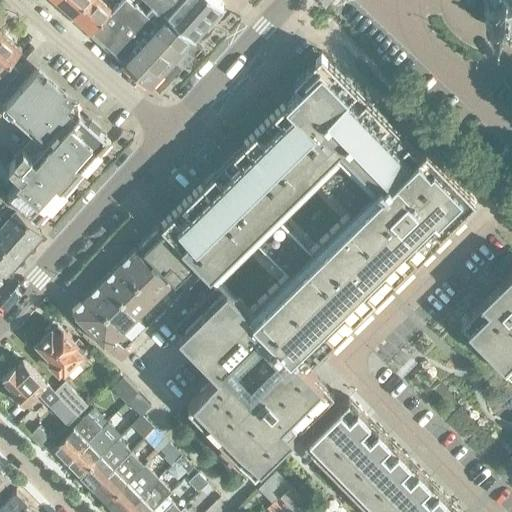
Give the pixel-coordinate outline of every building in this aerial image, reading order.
[(56,0),(73,15),(86,0),(56,0)] [(92,31),(96,27),(114,7),(105,0),(86,0),(73,15),(92,31)] [(219,0),(120,0),(114,7),(96,27),(124,54),(121,57),(151,84),(224,4),(219,0)] [(511,0),(486,0),(487,6),(487,9),(508,6),(509,11),(498,12),(494,18),(495,26),(501,31),(511,29),(510,29),(511,28),(511,0)] [(4,32),(0,36),(0,90),(18,70),(10,62),(22,48),(4,32)] [(162,220),(205,265),(220,279),(173,325),(218,370),(188,400),(255,469),(334,392),(311,368),(465,218),(456,210),(475,192),(425,142),(418,150),(329,60),(320,50),(292,77),(299,85),(212,171),(162,220)] [(41,218),(64,191),(111,138),(106,133),(98,127),(101,123),(91,115),(88,118),(79,109),(75,97),(46,72),(38,66),(3,105),(3,111),(33,137),(20,152),(6,167),(0,159),(0,174),(1,176),(12,186),(9,189),(35,213),(41,218)] [(4,189),(0,193),(0,227),(24,250),(42,230),(19,210),(22,205),(4,189)] [(73,308),(121,356),(129,348),(125,344),(149,321),(205,265),(162,220),(136,245),(73,308)] [(24,250),(0,227),(0,262),(6,269),(17,257),(24,250)] [(511,362),(511,272),(466,316),(511,362)] [(80,351),(86,345),(78,337),(75,340),(56,321),(48,329),(49,331),(38,342),(38,341),(34,344),(42,353),(46,350),(55,358),(52,361),(60,370),(63,367),(65,369),(81,353),(80,351)] [(55,389),(25,357),(18,364),(14,363),(10,367),(6,370),(6,371),(1,375),(14,388),(11,391),(24,404),(37,392),(49,404),(60,395),(55,389)] [(112,400),(120,408),(137,392),(119,374),(105,388),(115,398),(112,400)] [(55,389),(60,395),(77,413),(87,403),(65,380),(55,389)] [(462,511),(349,396),(304,439),(375,511),(462,511)] [(54,445),(67,459),(101,425),(96,419),(92,423),(85,415),(73,426),(54,445)] [(29,434),(41,446),(50,437),(38,425),(29,434)] [(67,459),(81,472),(100,454),(94,448),(109,433),(101,425),(67,459)] [(81,472),(94,486),(131,450),(118,436),(100,454),(81,472)] [(171,463),(181,452),(173,444),(168,439),(160,448),(165,453),(163,455),(171,463)] [(94,486),(107,499),(144,463),(131,450),(94,486)] [(195,467),(181,454),(176,459),(189,472),(195,467)] [(107,499),(119,511),(121,511),(158,476),(145,462),(144,463),(107,499)] [(291,483),(277,468),(276,468),(264,480),(279,495),(291,483)] [(198,470),(188,479),(198,489),(208,480),(198,470)] [(0,488),(9,480),(0,471),(0,488)] [(147,511),(152,508),(171,490),(158,476),(121,511),(147,511)] [(201,487),(209,495),(216,489),(208,480),(201,487)] [(291,483),(279,495),(292,509),(303,498),(305,497),(291,483)] [(34,511),(26,503),(29,500),(17,487),(5,498),(0,493),(0,511),(34,511)] [(295,511),(311,511),(314,510),(303,498),(292,509),(295,511)] [(147,511),(176,511),(180,509),(172,500),(160,511),(156,511),(152,508),(147,511)]
